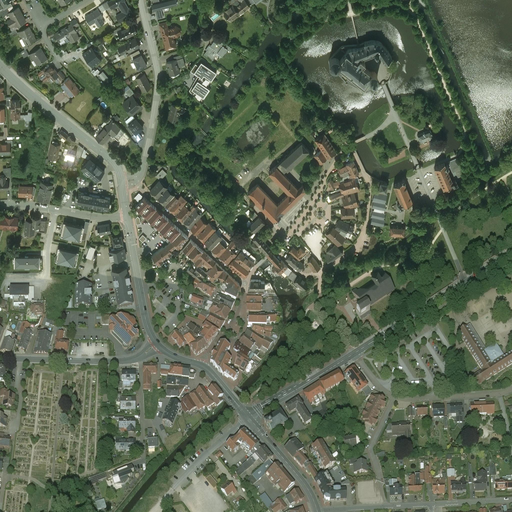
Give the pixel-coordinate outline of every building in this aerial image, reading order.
[(128,8),(126,5),(124,1),(125,1),(124,0),(111,0),(108,2),(111,7),(112,8),(118,5),(123,12),(116,16),(120,22),(133,14),(129,8),(128,8)] [(164,17),(162,8),(175,5),(173,0),(168,0),(160,2),(159,0),(152,0),(157,19),(164,17)] [(233,5),(230,7),(223,12),(230,21),(249,6),(244,0),(237,0),(232,5),(233,5)] [(104,3),(102,5),(105,10),(111,7),(108,2),(108,1),(104,3)] [(12,6),(0,12),(0,15),(1,17),(8,13),(14,10),(13,7),(12,6)] [(14,10),(8,13),(11,18),(7,21),(11,27),(15,25),(16,26),(17,25),(24,21),(25,20),(21,13),(21,14),(17,8),(14,10)] [(102,17),(97,9),(85,17),(90,25),(95,22),(98,26),(105,22),(102,17)] [(75,19),(70,22),(71,24),(74,27),(79,24),(75,19)] [(166,22),(159,24),(162,34),(166,33),(168,28),(166,22)] [(74,27),(71,24),(55,34),(59,41),(64,38),(68,36),(70,40),(71,42),(79,38),(75,32),(76,31),(74,27)] [(123,29),(117,32),(121,40),(123,39),(124,38),(133,33),(134,33),(135,32),(137,32),(133,24),(127,27),(123,29)] [(35,39),(29,26),(19,31),(24,40),(25,40),(27,44),(35,39)] [(175,26),(168,28),(166,33),(162,34),(166,49),(175,47),(173,37),(175,36),(177,32),(176,27),(175,26)] [(135,38),(125,44),(127,49),(129,52),(139,46),(135,38)] [(229,46),(220,39),(218,42),(223,45),(224,46),(225,46),(226,47),(225,47),(227,48),(229,46)] [(339,66),(354,77),(364,85),(369,77),(369,76),(368,76),(368,75),(368,74),(368,73),(369,73),(369,72),(370,71),(371,71),(362,64),(365,61),(361,57),(367,55),(374,52),(374,53),(375,54),(377,54),(378,53),(384,62),(391,57),(388,50),(382,44),(380,43),(378,41),(377,41),(371,40),(364,42),(365,44),(360,47),(349,48),(348,48),(345,52),(339,59),(340,59),(340,60),(340,61),(340,62),(340,63),(340,64),(339,65),(339,66)] [(223,45),(221,47),(217,44),(213,41),(210,46),(218,52),(217,52),(221,56),(227,48),(225,47),(226,47),(225,46),(224,46),(223,45)] [(125,44),(118,47),(121,53),(125,51),(125,50),(127,49),(125,44),(124,44),(125,44)] [(210,46),(209,45),(205,49),(207,50),(204,55),(212,60),(215,56),(214,56),(217,52),(218,52),(210,46)] [(40,47),(31,53),(35,58),(34,59),(37,64),(47,58),(40,47)] [(96,54),(91,47),(82,54),(87,61),(96,54)] [(333,55),(331,57),(332,57),(333,56),(334,56),(335,56),(336,56),(337,57),(338,57),(338,58),(339,58),(339,59),(345,52),(340,48),(339,49),(333,55)] [(25,49),(21,51),(24,57),(29,54),(27,51),(25,49)] [(140,55),(138,51),(131,54),(133,59),(140,55)] [(102,61),(96,54),(87,61),(92,67),(102,61)] [(133,59),(139,69),(146,65),(141,55),(140,55),(133,59)] [(331,57),(330,58),(330,59),(329,59),(329,60),(329,61),(329,62),(329,63),(329,64),(329,65),(330,65),(330,66),(331,66),(331,67),(332,67),(333,67),(334,68),(335,68),(336,68),(336,67),(337,67),(338,66),(339,66),(339,65),(340,64),(340,63),(340,62),(340,61),(340,60),(340,59),(339,59),(339,58),(338,58),(338,57),(337,57),(336,56),(335,56),(334,56),(333,56),(332,57),(331,57)] [(174,60),(166,63),(170,75),(179,72),(177,66),(184,64),(183,58),(175,60),(174,60)] [(201,62),(198,65),(195,64),(191,71),(197,76),(189,90),(193,95),(196,92),(203,96),(210,89),(207,86),(217,72),(208,66),(201,62)] [(57,72),(51,66),(43,73),(41,70),(40,71),(42,73),(45,71),(47,74),(46,75),(48,78),(51,82),(58,76),(59,75),(57,72)] [(331,66),(346,82),(349,84),(354,77),(339,66),(338,66),(337,67),(336,67),(336,68),(335,68),(334,68),(333,67),(332,67),(331,67),(331,66)] [(371,70),(371,71),(370,71),(369,72),(369,73),(368,73),(368,74),(368,75),(368,76),(369,76),(369,77),(370,78),(371,78),(371,79),(372,79),(373,79),(374,79),(374,78),(375,78),(376,77),(376,76),(377,76),(377,75),(377,74),(377,73),(376,73),(376,72),(376,71),(375,71),(374,70),(373,70),(372,70),(371,70)] [(45,71),(42,73),(40,71),(38,73),(39,75),(39,76),(41,79),(42,79),(44,81),(48,78),(46,75),(47,74),(45,71)] [(107,76),(102,71),(99,74),(103,80),(107,76)] [(136,78),(135,78),(142,90),(150,86),(144,74),(143,74),(136,78)] [(79,90),(68,77),(64,80),(65,82),(61,85),(65,89),(62,91),(64,94),(66,92),(69,96),(71,95),(72,96),(79,90)] [(369,84),(360,89),(366,91),(379,84),(378,81),(369,85),(369,84)] [(134,93),(130,87),(125,91),(129,96),(134,93)] [(132,96),(123,104),(132,114),(141,106),(132,96)] [(11,100),(11,106),(12,109),(11,109),(11,119),(12,119),(12,115),(18,115),(18,109),(20,109),(20,103),(20,102),(20,101),(20,100),(19,99),(11,100)] [(186,108),(172,104),(168,118),(176,121),(179,112),(185,114),(186,108)] [(144,127),(136,118),(127,125),(134,133),(135,134),(138,132),(144,127)] [(124,132),(112,119),(108,124),(107,124),(104,128),(111,134),(118,140),(124,132)] [(101,126),(99,126),(98,128),(98,129),(95,132),(95,133),(97,135),(104,128),(101,126)] [(97,135),(95,137),(103,144),(111,134),(104,128),(97,135)] [(417,134),(420,141),(433,136),(430,129),(429,128),(429,129),(417,134)] [(62,136),(60,138),(65,142),(68,135),(62,130),(59,134),(62,136)] [(118,140),(116,142),(123,148),(131,139),(124,132),(118,140)] [(135,134),(134,133),(132,135),(137,140),(142,137),(138,132),(135,134)] [(319,137),(315,139),(327,158),(337,152),(325,134),(324,133),(319,137)] [(68,136),(65,146),(64,152),(66,153),(66,154),(74,157),(77,149),(73,148),(75,141),(68,136)] [(277,204),(283,211),(302,193),(297,188),(283,173),(286,169),(287,170),(309,150),(301,142),(280,161),(280,162),(276,166),(269,172),(288,192),(287,193),(288,194),(283,198),(277,204)] [(5,144),(0,143),(0,153),(9,153),(10,153),(9,145),(9,144),(9,143),(5,144)] [(60,146),(52,144),(50,150),(58,152),(60,146)] [(58,152),(50,150),(49,157),(57,159),(58,152)] [(326,159),(321,151),(314,155),(319,163),(326,159)] [(96,164),(89,158),(80,168),(84,170),(83,171),(88,175),(96,181),(104,171),(101,168),(102,168),(97,163),(96,164)] [(457,158),(448,161),(450,166),(449,166),(452,172),(455,171),(461,168),(457,158)] [(359,172),(353,160),(346,164),(337,168),(342,177),(349,173),(350,176),(354,174),(359,172)] [(444,163),(434,167),(443,188),(453,184),(453,186),(457,184),(455,179),(452,181),(446,168),(448,167),(448,166),(448,165),(447,165),(446,165),(445,166),(444,163)] [(464,174),(461,168),(455,171),(458,177),(464,174)] [(162,169),(155,176),(160,180),(167,173),(162,169)] [(333,182),(331,178),(328,183),(331,189),(339,186),(339,183),(340,183),(339,183),(339,180),(333,182)] [(345,181),(339,183),(340,183),(339,183),(339,186),(340,188),(350,185),(349,184),(356,182),(355,178),(345,181)] [(160,180),(150,191),(157,198),(167,188),(167,187),(160,180)] [(4,181),(0,181),(0,190),(4,190),(4,189),(8,189),(8,181),(4,181)] [(387,183),(380,181),(379,188),(379,191),(384,192),(384,189),(385,189),(387,183)] [(402,181),(393,184),(399,198),(396,200),(397,204),(399,208),(399,209),(403,207),(402,205),(412,201),(404,182),(403,182),(402,181)] [(43,183),(41,182),(37,199),(48,201),(52,185),(43,183)] [(350,185),(340,188),(341,191),(342,190),(342,191),(344,190),(346,194),(359,190),(356,182),(349,184),(350,185)] [(257,183),(248,192),(255,199),(255,201),(256,202),(259,205),(259,206),(260,207),(261,206),(269,215),(268,215),(274,221),(282,213),(281,213),(283,211),(277,204),(257,183)] [(31,186),(19,185),(19,195),(31,195),(31,186)] [(216,194),(210,187),(206,191),(213,197),(216,194)] [(167,188),(157,198),(165,204),(174,194),(167,188)] [(342,190),(341,191),(329,196),(331,200),(335,198),(344,194),(346,194),(344,190),(342,191),(342,190)] [(384,192),(379,191),(374,190),(372,199),(373,200),(372,206),(374,206),(373,209),(372,209),(371,216),(372,216),(370,222),(383,225),(384,218),(383,218),(385,212),(383,211),(386,202),(385,202),(387,192),(384,192)] [(89,194),(84,193),(79,192),(78,195),(77,201),(76,204),(84,205),(87,206),(92,207),(94,195),(89,194)] [(352,200),(356,198),(354,192),(341,196),(343,202),(352,199),(352,200)] [(180,230),(140,193),(134,200),(173,237),(180,230)] [(174,194),(165,204),(169,208),(178,198),(174,194)] [(105,196),(100,195),(100,196),(94,195),(92,207),(97,208),(97,207),(100,208),(108,210),(109,205),(110,198),(105,197),(105,196)] [(178,198),(169,208),(173,212),(175,209),(174,208),(176,205),(177,206),(184,198),(181,195),(180,196),(178,198)] [(184,198),(177,206),(176,205),(174,208),(175,209),(173,212),(175,214),(187,201),(184,198)] [(352,199),(343,202),(344,204),(343,204),(344,207),(359,206),(358,202),(357,202),(356,198),(352,200),(352,199)] [(185,205),(176,215),(179,218),(185,211),(192,204),(189,201),(186,204),(185,205)] [(185,211),(179,218),(183,221),(195,207),(192,204),(185,211)] [(188,216),(186,219),(183,222),(187,226),(191,222),(189,220),(192,217),(193,218),(195,215),(199,210),(196,207),(194,209),(188,216)] [(353,207),(340,208),(341,217),(346,216),(347,217),(354,217),(353,207)] [(195,215),(193,218),(192,217),(189,220),(191,222),(187,226),(190,228),(195,223),(198,219),(199,218),(201,215),(200,214),(202,212),(199,210),(195,215)] [(253,221),(258,216),(254,211),(249,216),(253,221)] [(18,216),(1,215),(0,227),(17,228),(18,216)] [(265,222),(259,216),(258,216),(253,221),(248,225),(254,232),(265,222)] [(200,217),(190,228),(197,235),(200,231),(202,232),(206,228),(204,227),(207,224),(200,217)] [(31,221),(26,220),(25,231),(29,231),(29,233),(33,234),(34,226),(39,227),(40,219),(40,218),(32,218),(31,221)] [(46,220),(40,219),(39,227),(34,226),(39,227),(39,231),(45,232),(46,220)] [(339,219),(337,224),(347,229),(347,230),(351,232),(354,226),(350,224),(349,224),(339,219)] [(85,226),(64,221),(61,236),(82,240),(85,226)] [(206,228),(202,232),(200,231),(197,235),(204,241),(212,232),(216,228),(209,222),(207,224),(204,227),(206,228)] [(109,223),(97,226),(98,229),(99,234),(111,232),(109,223)] [(347,229),(337,224),(334,228),(340,231),(339,231),(344,235),(347,230),(347,229)] [(405,226),(390,226),(389,234),(404,235),(405,226)] [(337,231),(333,227),(327,234),(337,243),(344,236),(338,230),(337,231)] [(173,237),(171,241),(176,246),(178,247),(188,237),(180,230),(173,237)] [(206,240),(204,242),(211,248),(222,237),(215,230),(206,240)] [(271,248),(258,233),(253,238),(254,240),(251,243),(255,248),(259,245),(266,253),(269,250),(271,248)] [(121,235),(112,237),(114,245),(111,246),(112,250),(116,249),(123,247),(121,235)] [(165,235),(159,241),(163,246),(169,240),(165,235)] [(222,237),(211,248),(218,255),(228,245),(229,243),(222,237)] [(191,239),(182,249),(187,253),(195,244),(191,239)] [(229,243),(228,245),(231,248),(233,246),(234,246),(237,243),(233,239),(229,243)] [(171,241),(151,256),(157,263),(158,264),(158,265),(164,261),(163,260),(162,259),(167,256),(172,252),(171,251),(171,250),(176,246),(171,241)] [(195,244),(187,253),(195,260),(203,250),(195,244)] [(231,248),(228,245),(219,255),(227,264),(236,254),(237,254),(235,252),(231,248)] [(325,255),(329,262),(332,260),(342,252),(335,245),(329,250),(327,251),(327,253),(325,255)] [(95,249),(90,246),(86,258),(91,260),(95,249)] [(79,252),(58,247),(55,261),(76,265),(79,252)] [(124,247),(109,250),(111,259),(126,256),(124,247)] [(289,251),(291,253),(293,255),(297,258),(298,259),(302,255),(293,247),(289,251)] [(215,262),(203,251),(194,262),(198,266),(200,263),(201,265),(202,264),(203,265),(205,263),(210,267),(215,262)] [(254,261),(240,251),(237,256),(236,256),(228,264),(233,269),(244,277),(254,263),(254,261)] [(293,255),(291,253),(285,258),(299,269),(304,264),(298,259),(297,258),(296,260),(292,256),(293,255)] [(270,257),(270,258),(275,263),(273,265),(274,267),(273,268),(272,269),(274,272),(275,271),(277,270),(280,273),(282,271),(287,267),(282,259),(280,261),(273,254),(270,257)] [(40,256),(14,256),(14,267),(40,267),(40,256)] [(309,260),(307,262),(309,264),(313,270),(320,267),(317,261),(315,259),(312,256),(311,258),(309,260)] [(198,266),(194,262),(190,266),(187,269),(200,279),(206,272),(198,266)] [(223,268),(215,262),(207,271),(212,280),(214,282),(218,278),(216,277),(223,268)] [(287,267),(282,271),(288,275),(292,270),(287,267)] [(125,268),(112,270),(118,308),(132,305),(125,268)] [(228,273),(223,269),(217,275),(222,279),(222,280),(228,273)] [(356,313),(361,320),(371,314),(367,309),(394,291),(384,276),(382,277),(378,270),(371,274),(376,281),(358,294),(356,291),(352,294),(362,308),(356,313)] [(239,283),(228,273),(222,280),(224,281),(219,288),(222,293),(236,300),(240,289),(240,287),(240,286),(239,284),(239,283)] [(308,283),(299,276),(294,282),(303,289),(308,283)] [(220,282),(216,285),(219,288),(224,281),(222,280),(222,279),(221,281),(220,280),(219,281),(220,282)] [(261,279),(251,279),(248,289),(264,289),(264,287),(264,283),(264,281),(261,281),(261,279)] [(215,289),(201,280),(200,281),(198,285),(196,288),(210,297),(212,294),(215,289)] [(91,286),(76,286),(75,307),(90,307),(91,286)] [(17,290),(10,290),(10,299),(14,299),(14,306),(25,306),(25,299),(28,299),(28,290),(21,290),(21,289),(17,289),(17,290)] [(263,289),(248,289),(247,297),(261,298),(262,298),(263,289)] [(223,297),(222,297),(217,295),(213,303),(231,312),(234,303),(223,297)] [(203,299),(193,296),(190,303),(201,307),(204,300),(203,299)] [(261,298),(247,297),(246,312),(256,312),(258,312),(260,312),(261,298)] [(277,298),(272,298),(271,302),(272,302),(272,305),(273,305),(273,308),(274,308),(274,311),(276,311),(280,310),(280,307),(279,307),(279,304),(278,304),(278,301),(277,301),(277,298)] [(230,312),(214,304),(212,306),(209,313),(225,321),(230,312)] [(43,305),(32,306),(32,313),(36,313),(36,315),(43,315),(43,305)] [(225,322),(210,314),(207,319),(205,323),(220,331),(225,322)] [(270,315),(253,316),(248,316),(248,325),(266,326),(266,322),(270,322),(270,315)] [(110,316),(102,316),(101,316),(101,324),(102,325),(109,325),(109,322),(112,319),(110,316)] [(117,317),(116,319),(112,319),(109,322),(109,325),(110,327),(110,329),(109,330),(109,332),(110,334),(112,334),(123,345),(123,347),(124,349),(127,349),(132,344),(133,344),(134,345),(138,342),(137,341),(137,339),(139,338),(139,335),(137,334),(137,327),(136,325),(136,322),(133,319),(130,319),(128,317),(117,317)] [(30,325),(23,323),(22,325),(19,333),(19,334),(23,335),(24,336),(25,331),(28,332),(30,325)] [(199,331),(190,324),(187,328),(191,331),(196,335),(199,331)] [(266,326),(252,325),(252,331),(256,333),(261,335),(265,337),(270,338),(271,333),(265,332),(265,329),(268,329),(268,328),(271,329),(275,329),(275,327),(266,326)] [(218,334),(206,326),(202,331),(205,333),(203,336),(202,336),(200,334),(198,337),(201,340),(207,348),(218,334)] [(482,371),(473,377),(478,386),(511,364),(511,351),(504,357),(497,346),(493,345),(486,350),(484,347),(481,349),(466,327),(458,333),(482,371)] [(177,331),(174,334),(175,335),(171,338),(172,339),(174,341),(174,342),(174,341),(177,344),(177,345),(179,347),(180,348),(181,347),(185,344),(186,343),(183,339),(188,334),(184,329),(183,330),(182,329),(178,332),(177,331)] [(260,337),(252,331),(249,329),(243,338),(239,342),(250,351),(254,346),(259,350),(262,347),(268,350),(273,342),(272,342),(270,341),(265,338),(264,340),(260,337)] [(25,331),(24,336),(23,335),(22,337),(21,337),(20,339),(21,340),(18,349),(26,351),(32,334),(28,332),(25,331)] [(7,332),(0,352),(10,352),(14,342),(9,341),(10,338),(12,334),(7,332)] [(52,335),(39,332),(34,353),(47,354),(52,335)] [(61,332),(57,332),(55,341),(56,341),(55,350),(67,351),(68,342),(62,342),(63,332),(61,332)] [(198,342),(196,339),(197,338),(197,337),(191,332),(188,334),(183,339),(186,343),(190,347),(196,356),(207,348),(201,340),(198,342)] [(230,348),(221,343),(216,353),(215,352),(211,358),(212,359),(210,363),(218,372),(218,371),(223,377),(224,374),(234,382),(238,375),(228,367),(228,365),(229,366),(230,363),(231,360),(225,357),(230,348)] [(245,348),(239,343),(234,350),(241,354),(243,355),(246,358),(248,355),(250,352),(245,348)] [(242,356),(238,353),(237,357),(248,365),(252,368),(255,364),(242,356)] [(248,365),(237,357),(235,365),(240,367),(239,369),(244,372),(248,365)] [(157,365),(143,365),(143,390),(150,390),(150,374),(157,374),(157,365)] [(183,368),(170,366),(170,370),(169,376),(182,378),(182,377),(183,368)] [(190,369),(183,368),(182,377),(189,378),(194,379),(195,374),(190,373),(190,369)] [(354,368),(345,374),(350,382),(359,375),(354,368)] [(132,373),(122,373),(122,383),(122,389),(134,389),(134,383),(135,383),(135,377),(136,377),(136,373),(132,373)] [(338,373),(319,383),(324,393),(343,382),(338,373)] [(359,375),(350,382),(359,393),(362,391),(367,387),(368,386),(359,375)] [(319,383),(304,393),(310,403),(314,401),(315,403),(324,398),(322,396),(325,394),(324,393),(319,383)] [(223,396),(214,386),(207,393),(217,406),(222,401),(220,398),(223,396)] [(214,404),(202,387),(199,390),(211,406),(214,404)] [(367,387),(362,391),(367,397),(370,394),(371,393),(367,387)] [(8,391),(0,390),(0,393),(0,397),(5,398),(5,402),(4,403),(3,406),(4,406),(6,408),(8,406),(13,407),(13,403),(14,403),(14,401),(14,400),(14,397),(10,396),(10,395),(8,395),(8,391)] [(211,406),(199,390),(196,392),(204,404),(207,408),(211,406)] [(380,394),(374,391),(373,391),(370,394),(369,396),(372,397),(377,400),(379,397),(379,398),(380,394)] [(205,407),(199,397),(198,397),(195,392),(189,396),(199,411),(205,407)] [(188,397),(180,402),(186,416),(197,410),(188,397)] [(379,397),(377,400),(372,397),(368,404),(380,410),(381,408),(383,409),(385,406),(386,404),(383,402),(384,400),(379,398),(379,397)] [(135,399),(127,399),(127,398),(121,398),(121,403),(121,409),(125,409),(125,408),(135,408),(135,399)] [(303,406),(298,399),(285,407),(290,415),(295,411),(305,425),(312,421),(302,406),(303,406)] [(181,405),(172,401),(164,421),(173,424),(181,405)] [(324,411),(313,416),(315,420),(320,418),(332,413),(327,402),(321,404),(324,411)] [(380,410),(368,404),(364,412),(376,418),(377,416),(378,416),(380,412),(379,412),(380,410)] [(493,404),(470,405),(471,416),(494,415),(493,404)] [(461,405),(450,406),(450,414),(456,414),(461,414),(461,405)] [(443,406),(432,407),(432,418),(444,417),(443,406)] [(426,407),(417,408),(417,416),(427,416),(426,407)] [(265,422),(264,423),(266,426),(268,430),(269,430),(270,432),(270,433),(271,434),(272,433),(274,431),(275,431),(276,430),(275,430),(278,428),(278,429),(279,428),(282,426),(283,425),(286,423),(286,424),(287,423),(286,422),(285,420),(285,419),(282,415),(282,416),(280,413),(281,413),(280,412),(279,412),(279,413),(276,415),(276,414),(275,415),(272,417),(271,417),(271,418),(269,420),(268,419),(267,420),(268,420),(265,422)] [(376,418),(364,412),(362,417),(364,418),(362,421),(365,422),(365,424),(371,427),(372,425),(375,426),(376,424),(377,421),(375,420),(376,418)] [(122,420),(119,420),(119,427),(128,427),(128,433),(134,433),(134,429),(135,429),(135,419),(127,419),(127,420),(122,420)] [(371,427),(365,424),(364,424),(361,430),(362,432),(367,434),(371,427)] [(409,424),(391,425),(392,436),(402,435),(401,434),(410,433),(409,424)] [(259,445),(252,438),(245,431),(244,431),(239,436),(238,435),(233,440),(226,446),(233,454),(240,448),(239,447),(240,447),(248,454),(249,452),(251,454),(253,456),(255,455),(261,449),(258,446),(259,445)] [(152,435),(148,436),(148,440),(147,440),(148,449),(158,449),(157,439),(152,440),(152,435)] [(352,438),(343,440),(345,448),(349,447),(349,448),(360,446),(359,441),(358,441),(358,439),(357,439),(357,436),(352,437),(352,438)] [(10,438),(4,438),(3,439),(0,438),(0,446),(9,447),(10,438)] [(303,450),(294,440),(284,449),(293,459),(302,451),(303,450)] [(124,441),(123,441),(116,441),(116,451),(135,451),(135,441),(124,441)] [(335,463),(322,441),(311,447),(315,453),(313,454),(315,456),(317,459),(318,462),(319,465),(321,464),(325,469),(335,463)] [(270,455),(263,447),(261,449),(255,455),(259,459),(264,465),(269,461),(272,458),(270,455)] [(302,451),(293,459),(302,468),(304,467),(305,469),(307,468),(308,470),(305,471),(309,475),(310,475),(312,477),(316,474),(310,464),(309,465),(308,463),(302,456),(304,455),(302,451)] [(253,456),(241,466),(245,471),(257,461),(256,461),(259,459),(255,455),(253,456)] [(221,464),(223,463),(219,460),(216,463),(226,473),(228,471),(221,464)] [(264,465),(257,471),(262,477),(265,475),(266,474),(266,473),(274,466),(269,461),(264,465)] [(361,462),(361,463),(358,463),(357,463),(357,465),(353,465),(354,471),(357,470),(357,473),(367,472),(367,467),(366,468),(365,461),(361,462)] [(131,465),(112,473),(115,478),(112,479),(114,485),(117,484),(117,485),(123,485),(124,485),(125,484),(129,480),(128,477),(132,475),(131,473),(134,472),(131,465)] [(287,475),(285,473),(284,472),(282,470),(280,467),(278,465),(277,465),(276,465),(274,467),(274,466),(266,473),(266,474),(265,475),(275,487),(278,485),(284,493),(294,484),(287,475)] [(262,477),(257,471),(252,476),(255,480),(252,482),(254,485),(262,477)] [(98,481),(106,478),(105,473),(89,478),(91,484),(95,482),(95,483),(99,482),(98,481)] [(481,473),(480,475),(478,475),(478,474),(477,474),(478,483),(485,483),(486,481),(486,477),(486,473),(485,473),(485,474),(484,474),(483,473),(481,473)] [(325,474),(314,481),(321,493),(329,488),(332,486),(325,474)] [(217,488),(208,476),(203,480),(212,492),(217,488)] [(417,478),(408,479),(409,485),(408,486),(409,495),(422,494),(421,485),(417,485),(417,478)] [(444,480),(433,480),(433,494),(443,493),(443,485),(444,485),(444,480)] [(461,483),(451,483),(451,485),(452,493),(456,493),(465,492),(465,481),(461,481),(461,483)] [(506,481),(495,482),(495,491),(507,490),(506,481)] [(237,492),(229,483),(221,490),(226,496),(232,492),(233,494),(237,492)] [(478,483),(475,483),(475,492),(485,491),(485,483),(478,483)] [(359,484),(360,499),(374,498),(373,495),(373,484),(359,484)] [(397,486),(391,486),(391,487),(390,488),(390,496),(402,495),(401,487),(397,487),(397,486)] [(339,490),(334,490),(334,491),(331,491),(329,488),(321,493),(326,501),(345,500),(345,490),(340,491),(339,490)] [(298,491),(290,495),(289,496),(291,500),(292,499),(295,505),(303,500),(303,499),(303,498),(299,492),(298,492),(298,491)] [(272,504),(264,494),(259,498),(267,508),(272,504)] [(287,508),(280,499),(275,502),(277,504),(270,509),(272,511),(277,511),(280,509),(282,511),(287,508)] [(98,511),(107,509),(105,500),(96,502),(98,511)]
